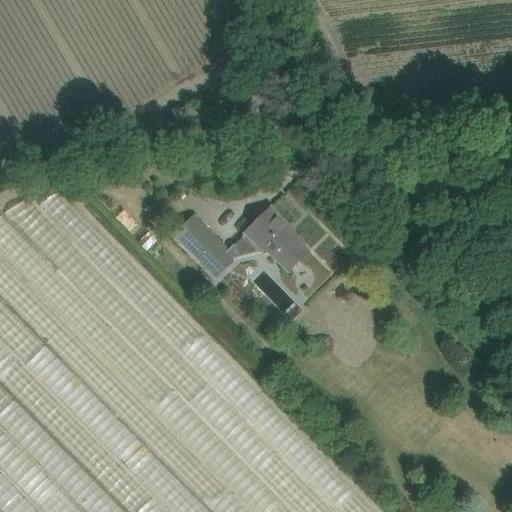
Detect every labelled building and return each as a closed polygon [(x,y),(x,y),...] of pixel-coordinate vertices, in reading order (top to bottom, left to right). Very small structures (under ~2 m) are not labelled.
[(217,107),(173,108),(173,126),(176,126),(177,134),(217,134),(217,107)] [(375,511),(85,205),(35,211),(0,244),(0,496),(27,493),(33,487),(56,511),(375,511)] [(245,234),(259,248),(264,253),(267,250),(288,272),(294,266),(308,252),(285,228),(288,225),(271,209),(245,234)] [(174,236),(208,270),(217,279),(236,259),(228,251),(194,217),(174,236)] [(157,236),(145,247),(154,256),(166,246),(157,236)] [(315,271),(294,289),(310,307),(331,289),(315,271)] [(299,324),(312,310),(299,298),(286,312),(299,324)]
